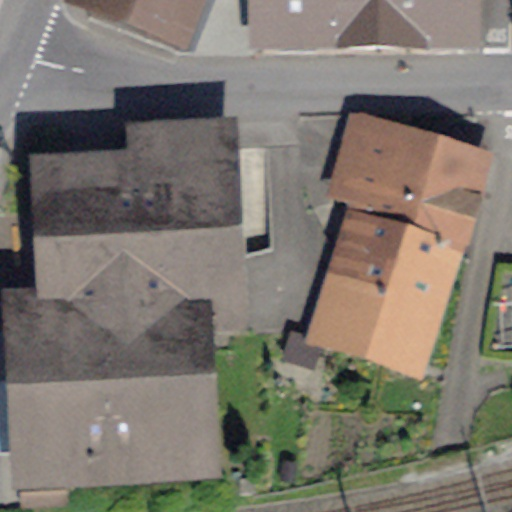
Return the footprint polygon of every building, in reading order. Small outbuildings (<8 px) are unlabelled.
[(95,0),(95,1),(185,36),(199,0),(95,0)] [(257,0),(258,39),(462,37),(462,0),(257,0)] [(444,255),(375,233),(402,149),(361,136),(340,202),(358,207),(343,255),(357,260),(333,335),(410,360),(444,255)] [(30,317),(39,475),(194,467),(186,325),(246,322),(243,258),(218,259),(212,139),(144,142),(146,178),(58,182),(66,315),(30,317)] [(471,170),(402,149),(375,233),(444,255),(471,170)]
